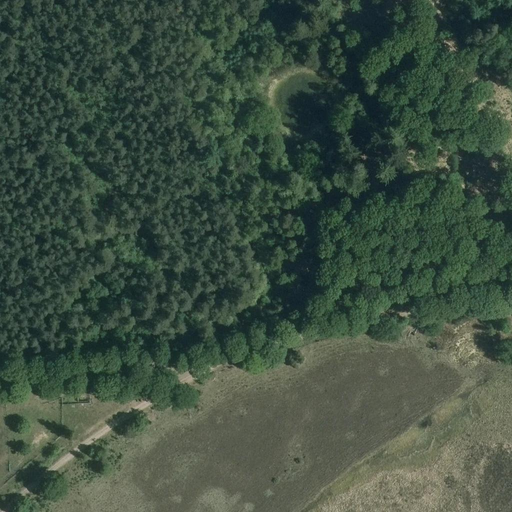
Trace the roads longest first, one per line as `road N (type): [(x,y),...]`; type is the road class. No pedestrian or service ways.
road 1 (track): [(4,511),(165,390),(264,345),(386,316),(511,299)]
road 2 (track): [(0,374),(181,364),(202,372)]
